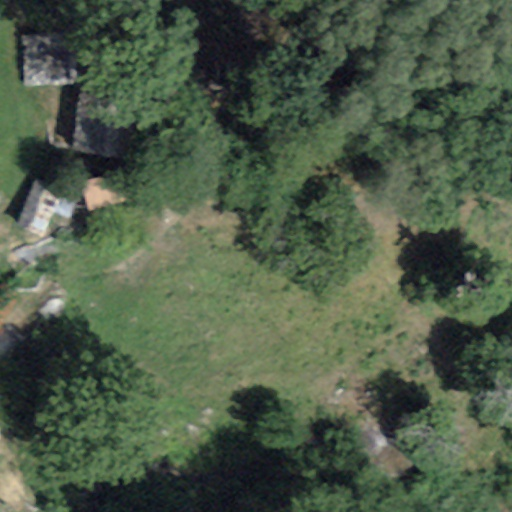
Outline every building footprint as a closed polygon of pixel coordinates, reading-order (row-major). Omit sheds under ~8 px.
[(122,36),(35,40),(37,89),(125,85),(122,36)] [(13,90),(0,86),(0,137),(13,90)] [(154,98),(105,99),(105,157),(155,156),(154,98)] [(0,237),(24,198),(0,183),(0,237)] [(92,202),(57,188),(37,240),(72,254),(92,202)]
